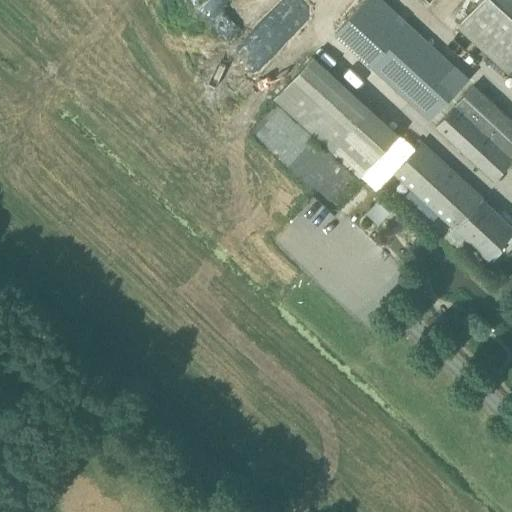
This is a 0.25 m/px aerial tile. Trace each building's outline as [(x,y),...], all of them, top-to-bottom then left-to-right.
[(430,119),(469,78),(386,0),(366,0),(337,31),(430,119)] [(511,0),(480,0),(459,23),(511,70),(511,0)] [(400,135),(314,56),(276,98),(362,176),(400,135)] [(495,180),(511,161),(511,118),(475,85),(455,105),(447,114),(436,125),(447,136),(495,180)] [(489,259),(511,234),(511,224),(421,140),(394,169),(489,259)]
